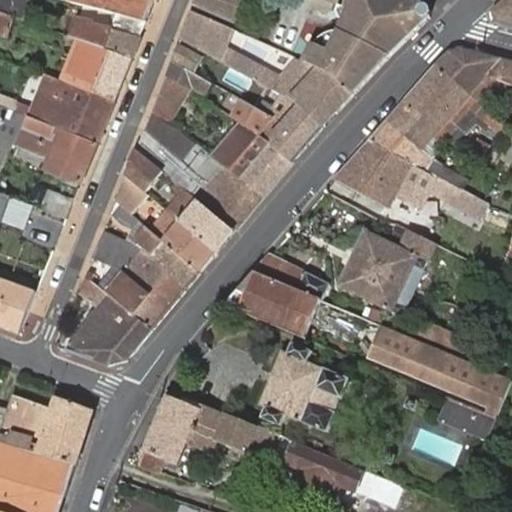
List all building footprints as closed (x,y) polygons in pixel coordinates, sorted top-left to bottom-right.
[(0,0),(0,10),(13,15),(25,19),(29,0),(0,0)] [(145,0),(152,2),(152,0),(70,0),(70,1),(127,17),(133,0),(145,0)] [(196,0),(193,7),(228,23),(235,0),(236,0),(243,2),(243,0),(196,0)] [(236,0),(235,0),(228,23),(233,26),(243,2),(236,0)] [(340,35),(389,60),(439,10),(414,0),(315,0),(349,12),(346,20),(340,35)] [(511,0),(505,0),(494,12),(496,18),(511,22),(511,0)] [(266,17),(270,6),(260,2),(257,13),(266,17)] [(0,10),(0,33),(6,35),(13,15),(0,10)] [(301,108),(325,129),(357,94),(332,73),(306,63),(288,85),(280,81),(225,51),(232,31),(191,14),(180,42),(283,98),(301,108)] [(80,36),(130,58),(137,39),(75,22),(71,34),(76,36),(80,36)] [(332,73),(357,94),(389,60),(340,35),(333,32),(324,36),(319,43),(315,41),(306,63),(332,73)] [(60,80),(113,100),(130,58),(80,36),(76,36),(73,43),(86,49),(78,69),(66,65),(60,80)] [(73,43),(66,65),(78,69),(86,49),(73,43)] [(178,46),(171,63),(192,75),(200,59),(178,46)] [(483,83),(501,61),(463,51),(450,54),(437,65),(484,107),(491,96),(487,92),(490,89),(483,83)] [(288,85),(306,63),(299,59),(280,81),(288,85)] [(511,63),(501,61),(483,83),(490,89),(495,83),(511,86),(511,101),(508,111),(511,114),(511,63)] [(171,63),(166,77),(190,92),(192,94),(195,90),(208,98),(214,88),(192,75),(171,63)] [(484,107),(437,65),(407,100),(426,119),(419,125),(431,135),(443,142),(455,129),(453,126),(470,107),(489,123),(508,141),(511,131),(503,124),(484,107)] [(48,75),(31,118),(96,143),(113,100),(60,80),(48,75)] [(166,77),(151,113),(167,125),(190,92),(166,77)] [(508,111),(491,96),(484,107),(503,124),(508,111)] [(274,150),(293,164),(325,129),(301,108),(283,98),(275,110),(266,105),(261,115),(282,127),(272,139),(277,144),(274,150)] [(426,119),(407,100),(372,141),(415,166),(428,172),(435,160),(420,149),(431,135),(419,125),(426,119)] [(0,185),(16,144),(26,116),(0,106),(0,185)] [(249,115),(210,158),(265,199),(293,164),(274,150),(277,144),(272,139),(282,127),(261,115),(246,106),(243,112),(249,115)] [(485,129),(489,123),(470,107),(453,126),(455,129),(443,142),(447,144),(450,146),(472,119),(485,129)] [(193,160),(200,151),(167,125),(151,113),(145,130),(192,169),(197,164),(193,160)] [(46,170),(80,184),(96,143),(31,118),(26,116),(16,144),(50,157),(46,170)] [(186,193),(236,234),(265,199),(210,158),(200,151),(193,160),(197,164),(192,169),(145,130),(136,152),(170,180),(186,193)] [(511,130),(511,131),(508,141),(496,172),(495,175),(504,178),(511,157),(511,130)] [(443,142),(431,135),(420,149),(435,160),(447,144),(443,142)] [(415,166),(372,141),(337,181),(392,209),(397,199),(415,166)] [(136,152),(126,178),(146,194),(150,190),(159,179),(166,185),(170,180),(136,152)] [(436,177),(464,191),(470,180),(435,160),(428,172),(436,177)] [(489,204),(464,191),(436,177),(428,172),(415,166),(397,199),(423,213),(432,196),(480,221),(489,204)] [(126,178),(112,214),(136,229),(140,222),(134,217),(149,197),(146,194),(126,178)] [(149,197),(154,201),(158,196),(150,190),(146,194),(149,197)] [(34,207),(42,210),(48,194),(41,191),(34,207)] [(42,210),(67,220),(74,201),(49,191),(48,194),(42,210)] [(0,229),(1,226),(12,198),(0,193),(0,229)] [(169,214),(218,255),(236,234),(186,193),(169,214)] [(12,198),(1,226),(21,233),(32,206),(12,198)] [(107,297),(153,334),(218,255),(169,214),(154,231),(149,229),(133,248),(127,245),(104,234),(94,258),(114,268),(121,272),(120,275),(123,277),(107,297)] [(133,248),(149,229),(140,222),(136,229),(127,245),(133,248)] [(438,244),(409,230),(402,247),(366,230),(337,286),(402,316),(406,308),(396,303),(415,266),(424,271),(438,244)] [(271,257),(256,274),(322,302),(324,303),(332,284),(271,257)] [(467,274),(473,262),(463,257),(456,269),(467,274)] [(406,308),(424,271),(415,266),(396,303),(406,308)] [(89,271),(86,279),(107,297),(123,277),(120,275),(121,272),(114,268),(104,280),(89,271)] [(256,274),(228,307),(305,340),(322,302),(256,274)] [(86,279),(81,292),(101,309),(67,353),(109,369),(128,363),(153,334),(107,297),(86,279)] [(37,295),(0,281),(0,326),(22,334),(37,295)] [(471,341),(424,320),(417,337),(463,358),(471,341)] [(497,420),(511,383),(380,327),(364,364),(446,399),(485,415),(497,420)] [(350,381),(308,364),(314,351),(295,343),(290,355),(285,353),(262,407),(266,409),(263,419),(283,428),(286,418),(325,434),(334,416),(331,414),(337,400),(341,402),(350,381)] [(91,413),(58,400),(53,412),(11,397),(6,412),(0,410),(0,446),(76,469),(93,416),(91,413)] [(379,479),(203,406),(202,412),(170,398),(144,455),(147,456),(139,472),(159,476),(165,463),(180,468),(189,447),(195,435),(218,445),(249,457),(250,454),(272,465),(273,461),(302,473),(295,491),(331,506),(340,488),(356,496),(358,492),(370,498),(374,490),(379,479)] [(446,399),(438,418),(477,434),(485,415),(446,399)] [(402,410),(413,414),(417,405),(407,400),(402,410)] [(477,434),(489,439),(497,420),(485,415),(477,434)] [(195,435),(189,447),(213,457),(218,445),(195,435)] [(0,446),(0,511),(61,511),(76,469),(0,446)] [(393,459),(384,455),(380,464),(390,468),(393,459)] [(395,486),(379,479),(374,490),(391,497),(395,486)]
